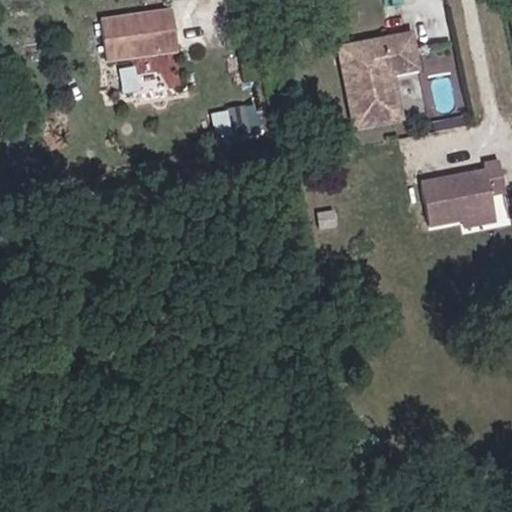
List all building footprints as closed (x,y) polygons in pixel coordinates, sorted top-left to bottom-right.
[(170,11),(98,20),(104,62),(175,52),(170,11)] [(356,68),(347,71),(357,117),(399,107),(391,63),(415,58),(408,22),(350,36),(356,68)] [(340,38),(347,71),(356,68),(350,36),(340,38)] [(468,119),(466,109),(433,116),(435,126),(468,119)] [(236,126),(221,129),(226,159),(242,155),(236,126)] [(485,170),(421,181),(429,224),(463,219),(495,213),(492,196),(508,193),(503,159),(484,163),(485,170)] [(465,229),(496,224),(495,213),(463,219),(465,229)]
